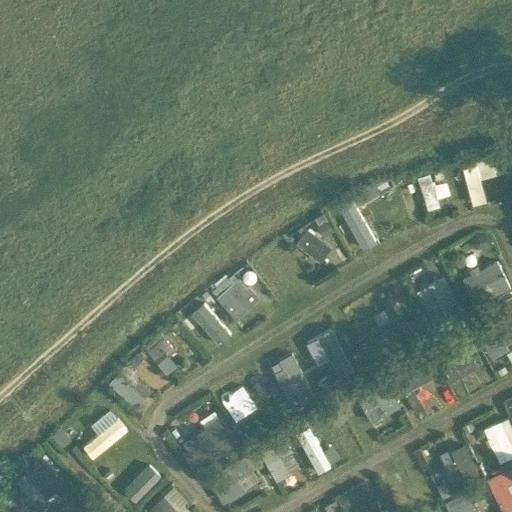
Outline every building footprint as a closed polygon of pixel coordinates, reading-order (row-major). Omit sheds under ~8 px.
[(490,155),(495,172),(495,175),(504,173),(499,153),(491,155),(490,155)] [(486,199),(480,176),(476,162),(463,165),(473,203),(486,199)] [(444,173),(441,165),(433,167),(436,175),(444,173)] [(430,169),(416,173),(427,207),(441,203),(430,169)] [(376,181),(382,191),(391,186),(385,176),(376,181)] [(371,197),(365,185),(354,191),(360,203),(371,197)] [(408,219),(421,215),(411,185),(399,189),(408,219)] [(334,229),(324,211),(315,215),(319,223),(316,224),(322,236),(334,229)] [(315,256),(327,241),(314,231),(302,247),(315,256)] [(487,232),(477,231),(472,235),(472,241),(476,246),(485,247),(490,242),(491,237),(487,232)] [(291,232),(284,236),(289,243),(296,238),(291,232)] [(475,301),(476,303),(511,285),(497,258),(480,267),(471,271),(462,276),(475,301)] [(240,291),(246,286),(233,271),(229,275),(233,280),(217,294),(216,295),(236,317),(251,303),(240,291)] [(442,308),(457,300),(444,275),(417,289),(437,327),(449,321),(442,308)] [(221,340),(234,328),(204,298),(191,311),(221,340)] [(468,313),(461,301),(448,308),(455,320),(468,313)] [(476,303),(475,301),(468,305),(472,313),(479,309),(476,303)] [(508,345),(506,341),(511,337),(511,304),(475,326),(492,355),(508,345)] [(402,311),(357,336),(369,358),(414,333),(402,311)] [(336,365),(351,357),(333,324),(305,339),(318,362),(330,355),(336,365)] [(143,342),(165,371),(183,358),(161,329),(143,342)] [(466,329),(432,348),(451,382),(477,367),(475,364),(483,360),(466,329)] [(141,358),(149,352),(144,346),(136,352),(141,358)] [(309,383),(292,351),(279,358),(283,365),(274,370),(287,395),(300,388),(308,383),(309,383)] [(406,390),(407,389),(413,386),(433,376),(423,356),(415,360),(416,361),(396,372),(406,390)] [(507,369),(504,364),(498,368),(501,373),(507,369)] [(133,384),(118,370),(108,380),(136,406),(145,395),(152,388),(140,377),(133,384)] [(330,373),(318,379),(322,388),(334,382),(330,373)] [(358,396),(370,419),(400,404),(388,380),(358,396)] [(308,383),(300,388),(301,391),(298,393),(302,400),(305,398),(307,402),(316,398),(308,383)] [(299,409),(291,394),(279,401),(287,416),(299,409)] [(425,407),(421,399),(412,404),(416,412),(425,407)] [(329,407),(334,417),(342,413),(337,403),(329,407)] [(81,444),(93,457),(129,424),(110,404),(91,421),(97,429),(81,444)] [(306,418),(309,424),(314,433),(329,424),(321,410),(306,418)] [(222,413),(206,424),(211,431),(191,445),(204,463),(240,439),(222,413)] [(496,460),(511,453),(511,422),(509,414),(482,425),(496,460)] [(466,431),(474,426),(471,419),(462,424),(466,431)] [(60,424),(51,433),(61,445),(71,437),(60,424)] [(282,455),(292,450),(282,430),(257,444),(276,478),(290,470),(282,455)] [(450,447),(440,452),(455,485),(466,480),(468,485),(482,478),(464,441),(450,448),(450,447)] [(205,465),(204,463),(191,445),(188,447),(182,451),(196,471),(205,465)] [(238,475),(253,467),(256,465),(248,451),(208,475),(223,500),(245,487),(244,485),(238,475)] [(17,479),(34,497),(37,493),(44,500),(66,478),(43,454),(17,479)] [(511,507),(511,488),(509,481),(511,479),(511,460),(486,471),(502,511),(511,507)] [(152,461),(134,476),(145,488),(162,473),(152,461)] [(104,472),(109,478),(115,473),(109,467),(104,472)] [(485,479),(444,499),(450,511),(479,511),(473,499),(491,491),(485,479)] [(436,484),(443,498),(452,493),(446,480),(436,484)] [(173,484),(167,492),(180,503),(187,496),(173,484)] [(181,511),(177,507),(172,502),(164,493),(144,511),(181,511)] [(345,493),(338,496),(343,507),(350,503),(345,493)] [(3,499),(8,505),(14,500),(9,494),(3,499)] [(389,511),(387,507),(382,510),(376,497),(354,507),(356,511),(389,511)] [(13,505),(17,511),(19,511),(29,506),(24,498),(13,505)] [(343,511),(336,498),(325,504),(329,511),(343,511)]
